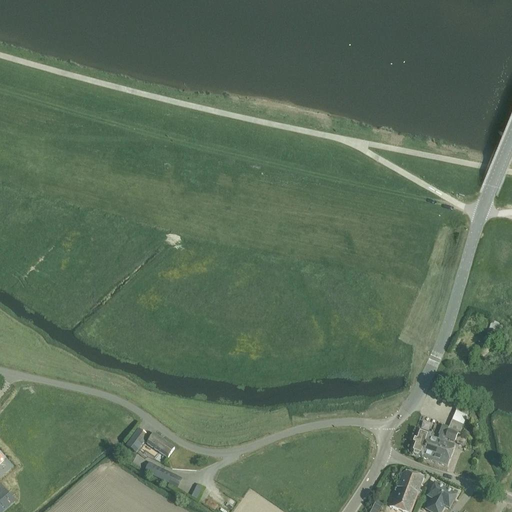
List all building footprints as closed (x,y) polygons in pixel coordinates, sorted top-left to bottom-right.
[(486,336),(493,339),(496,331),(500,332),(502,325),(494,322),(493,324),(491,323),(486,336)] [(435,397),(432,406),(439,408),(443,399),(435,397)] [(448,431),(447,432),(445,431),(442,438),(445,439),(445,438),(454,442),(457,434),(459,435),(471,408),(460,403),(448,431)] [(138,430),(126,447),(136,454),(148,437),(138,430)] [(422,459),(429,438),(430,435),(418,431),(411,452),(412,455),(422,459)] [(147,445),(168,459),(175,449),(154,435),(147,445)] [(443,442),(429,438),(422,459),(436,463),(443,442)] [(455,446),(443,442),(436,463),(448,467),(455,446)] [(0,511),(3,511),(15,502),(0,485),(0,466),(4,463),(0,458),(0,511)] [(155,466),(151,475),(169,484),(173,475),(155,466)] [(390,507),(403,511),(411,511),(424,480),(405,473),(402,475),(390,507)] [(431,499),(426,510),(429,511),(441,511),(445,507),(449,509),(456,496),(434,484),(427,497),(431,499)]
